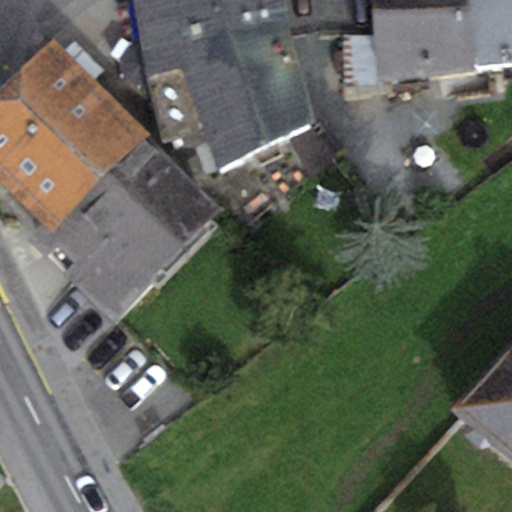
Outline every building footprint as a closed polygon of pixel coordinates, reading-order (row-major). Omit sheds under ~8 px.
[(287,0),(133,0),(140,40),(127,44),(116,58),(119,74),(137,89),(148,88),(164,141),(200,127),(217,166),(312,118),(287,0)] [(476,61),(470,0),(372,0),(376,28),(344,33),(346,88),(476,61)] [(511,0),(470,0),(476,61),(511,57),(511,0)] [(139,124),(52,39),(0,91),(0,182),(41,223),(139,124)] [(220,205),(139,124),(41,223),(27,237),(109,318),(220,205)] [(511,336),(449,407),(462,418),(511,462),(511,336)]
